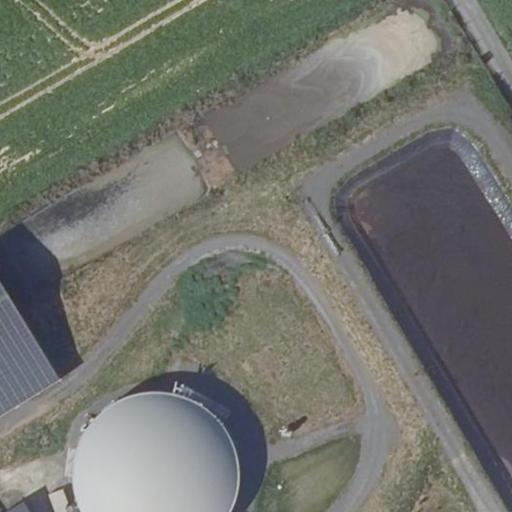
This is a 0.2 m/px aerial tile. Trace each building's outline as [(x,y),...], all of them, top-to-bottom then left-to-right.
[(160,208),(197,192),(178,147),(141,162),(160,208)] [(72,205),(14,236),(42,290),(101,259),(72,205)] [(0,283),(0,416),(60,380),(0,283)] [(157,392),(117,397),(85,426),(76,451),(73,478),(80,511),(228,511),(235,499),(237,467),(231,434),(214,413),(192,399),(157,392)] [(59,511),(45,487),(4,511),(59,511)]
